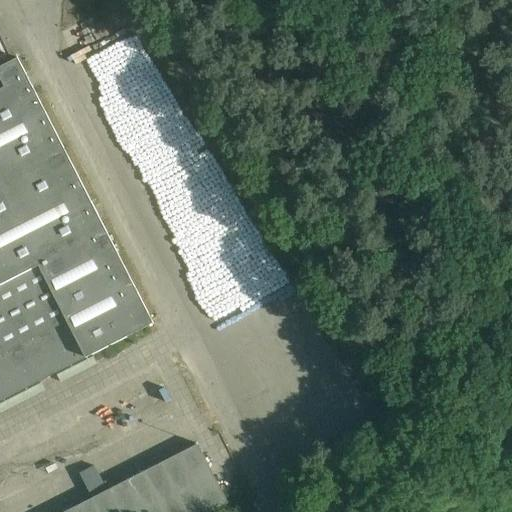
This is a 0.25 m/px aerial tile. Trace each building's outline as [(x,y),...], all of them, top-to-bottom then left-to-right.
[(0,0),(0,401),(155,322),(35,89),(27,74),(21,61),(20,60),(17,61),(0,69),(0,0)] [(135,26),(63,58),(106,155),(178,122),(135,26)] [(142,178),(149,188),(161,180),(155,170),(142,178)] [(137,205),(159,249),(207,225),(202,215),(195,218),(190,208),(156,225),(151,216),(159,213),(151,198),(137,205)] [(250,217),(198,247),(199,290),(202,294),(209,291),(218,306),(217,283),(228,302),(241,302),(241,291),(263,290),(265,294),(269,292),(287,291),(288,315),(301,314),(298,308),(297,298),(250,217)] [(214,473),(201,447),(68,511),(210,511),(228,503),(219,485),(214,473)] [(78,471),(88,491),(103,483),(92,463),(78,471)]
